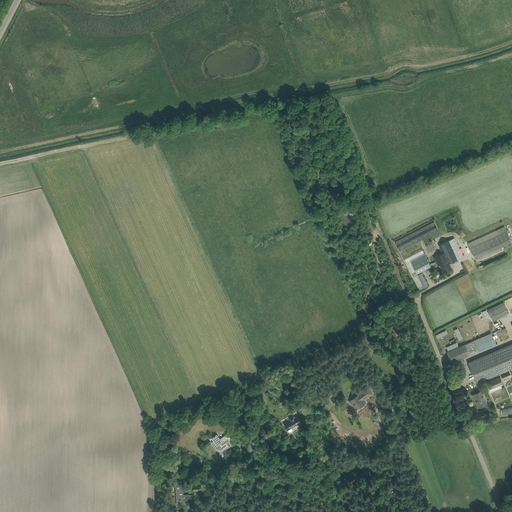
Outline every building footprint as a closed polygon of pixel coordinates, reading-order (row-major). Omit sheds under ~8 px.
[(395,242),(400,251),(436,232),(439,230),(434,222),(395,242)] [(474,258),(511,240),(507,231),(470,248),(474,258)] [(444,272),(452,268),(449,263),(463,256),(454,238),(440,244),(444,252),(434,257),(436,261),(438,260),(444,272)] [(404,260),(420,289),(428,285),(421,271),(431,266),(428,262),(422,250),(404,260)] [(492,318),(494,322),(511,315),(506,303),(484,313),(487,320),(492,318)] [(462,339),(458,328),(454,330),(459,340),(462,339)] [(437,339),(447,334),(446,330),(436,335),(437,339)] [(498,336),(501,342),(510,337),(507,331),(498,336)] [(481,341),(476,343),(479,351),(485,349),(484,346),(495,341),(491,333),(480,338),(481,341)] [(452,363),(470,355),(478,352),(474,341),(465,344),(447,352),(452,363)] [(448,351),(458,346),(457,342),(446,347),(448,351)] [(511,343),(469,362),(478,383),(511,368),(511,343)] [(489,389),(503,383),(500,377),(486,383),(489,389)] [(372,393),(369,389),(367,387),(359,393),(360,393),(351,400),(354,405),(353,406),(356,409),(364,403),(364,402),(365,401),(364,400),(372,393)] [(479,407),(484,405),(486,404),(480,391),(477,393),(472,395),(474,399),(475,398),(479,407),(478,407),(479,407)] [(301,407),(297,409),(301,416),(305,414),(301,407)] [(292,429),(291,428),(302,422),(298,416),(295,417),(294,416),(289,418),(290,420),(284,424),(287,430),(288,430),(288,431),(290,432),(292,430),(292,429)] [(219,454),(220,454),(223,458),(229,454),(228,453),(227,454),(225,450),(229,447),(230,446),(227,443),(234,438),(230,432),(221,438),(217,434),(212,438),(214,440),(212,441),(221,453),(219,454)] [(176,486),(177,500),(177,505),(183,504),(183,499),(186,499),(186,500),(190,500),(189,497),(189,495),(183,496),(182,486),(176,486)]
